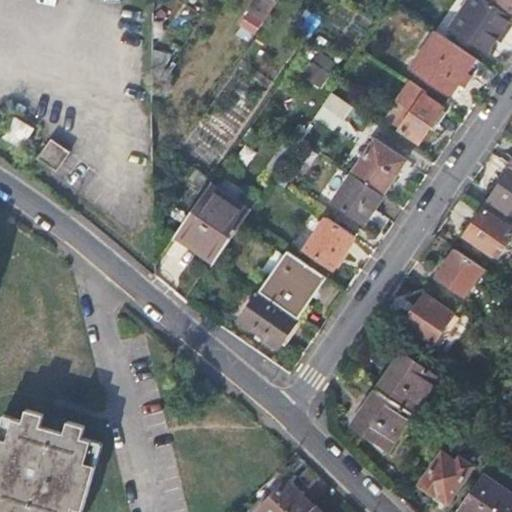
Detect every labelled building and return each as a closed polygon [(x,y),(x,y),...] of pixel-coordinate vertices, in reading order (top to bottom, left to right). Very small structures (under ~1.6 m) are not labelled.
[(194,0),(187,11),(197,20),(210,0),(194,0)] [(511,16),(488,0),(469,0),(451,26),(486,50),(511,16)] [(511,0),(491,0),(511,14),(511,13),(511,0)] [(474,57),(435,30),(410,67),(448,94),(474,57)] [(405,76),(390,96),(400,104),(397,109),(401,112),(393,124),(416,140),(431,120),(435,123),(444,111),(440,108),(442,105),(424,93),(426,90),(405,76)] [(322,104),(345,120),(354,107),(331,91),(322,104)] [(13,118),(2,136),(18,146),(30,127),(13,118)] [(372,136),(348,170),(350,172),(381,193),(404,158),(372,136)] [(49,139),(37,157),(55,169),(68,150),(49,139)] [(511,164),(511,165),(489,198),(511,213),(511,164)] [(362,220),(381,193),(350,172),(331,199),(362,220)] [(172,232),(212,260),(241,218),(246,210),(207,181),(172,232)] [(511,232),(511,228),(482,208),(464,234),(496,255),(511,232)] [(353,233),(326,214),(304,246),(331,265),(353,233)] [(483,267),(454,248),(436,275),(464,293),(483,267)] [(257,290),(296,317),(325,277),(286,249),(257,290)] [(277,346),(296,317),(257,290),(238,318),(277,346)] [(423,294),(401,325),(435,350),(457,317),(423,294)] [(376,389),(411,413),(436,375),(400,352),(375,388),(376,389)] [(387,447),(411,413),(376,389),(352,423),(387,447)] [(4,439),(0,438),(0,511),(70,511),(72,505),(83,508),(94,464),(84,461),(90,437),(79,434),(82,424),(66,420),(63,431),(40,424),(42,413),(24,408),(21,420),(10,417),(4,439)] [(0,413),(0,438),(4,439),(10,417),(0,413)] [(100,440),(90,437),(84,461),(94,464),(100,440)] [(483,471),(494,456),(483,449),(472,463),(483,471)] [(448,500),(472,463),(460,455),(456,460),(442,451),(420,483),(435,494),(437,492),(448,500)] [(511,511),(511,491),(483,471),(459,504),(471,511),(511,511)] [(256,510),(257,511),(305,511),(312,505),(285,479),(256,510)]
